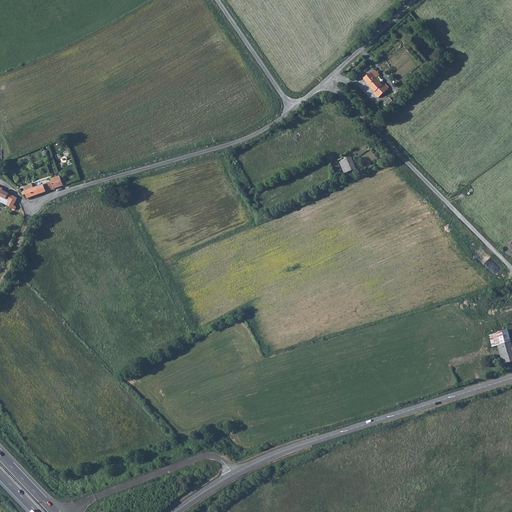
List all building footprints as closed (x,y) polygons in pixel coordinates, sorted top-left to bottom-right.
[(377,71),(369,77),(372,79),(368,83),(377,93),(376,94),(381,100),(392,90),(387,85),(385,86),(378,79),(382,76),(377,71)] [(352,158),(340,162),(345,174),(357,169),(352,158)] [(28,199),(64,185),(60,175),(51,179),(52,181),(34,188),(32,183),(24,186),(24,187),(20,188),(23,195),(25,195),(28,199)] [(0,188),(0,198),(7,202),(5,206),(11,209),(9,212),(12,213),(15,208),(13,206),(16,200),(14,198),(6,193),(6,191),(0,188)] [(497,332),(497,333),(500,344),(508,341),(504,330),(497,332)] [(503,365),(511,362),(511,357),(508,341),(500,344),(497,333),(488,336),(492,348),(497,346),(503,365)]
